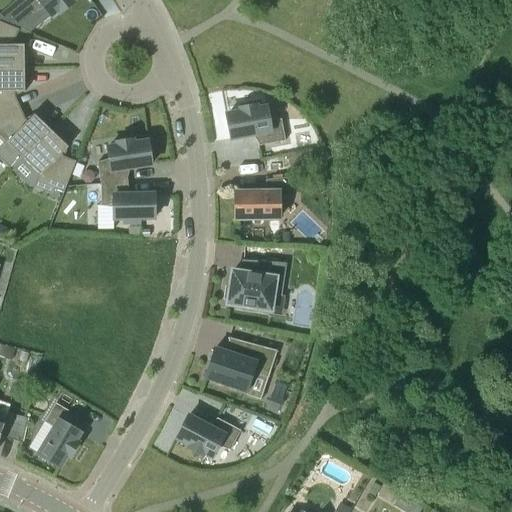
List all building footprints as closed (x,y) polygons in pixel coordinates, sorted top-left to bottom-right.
[(21,0),(33,14),(44,8),(50,17),(58,11),(61,14),(74,4),(71,0),(21,0)] [(0,68),(24,68),(24,45),(14,45),(14,41),(19,29),(0,21),(0,68)] [(25,92),(24,68),(0,68),(0,115),(20,107),(15,96),(15,92),(25,92)] [(240,113),(226,115),(230,139),(256,134),(259,146),(285,141),(281,119),(269,119),(266,108),(257,109),(256,105),(240,108),(240,113)] [(24,159),(51,131),(35,114),(28,121),(25,119),(20,107),(0,115),(0,130),(11,125),(18,132),(7,143),(24,159)] [(64,193),(76,161),(64,157),(61,154),(68,147),(51,131),(24,159),(40,175),(36,186),(51,192),(53,188),(64,193)] [(101,184),(127,182),(125,169),(151,165),(148,142),(134,144),(133,140),(117,143),(117,147),(108,148),(109,159),(98,163),(101,184)] [(266,192),(236,192),(237,220),(251,220),(252,223),(254,225),(262,225),(264,223),(264,220),(279,219),(278,198),(290,198),(290,178),(266,181),(266,192)] [(127,182),(101,184),(101,206),(113,208),(114,219),(123,219),(123,223),(140,223),(140,218),(155,218),(154,195),(128,196),(127,182)] [(0,222),(0,236),(3,238),(9,228),(0,222)] [(138,227),(129,227),(129,236),(138,236),(138,227)] [(233,271),(228,305),(271,311),(274,294),(282,295),(287,263),(243,260),(243,262),(246,262),(245,273),(233,271)] [(268,379),(278,351),(229,338),(224,352),(215,349),(205,378),(247,392),(253,374),(268,379)] [(4,345),(0,357),(11,360),(14,348),(4,345)] [(0,436),(21,442),(28,417),(8,412),(11,404),(0,399),(0,436)] [(54,429),(38,455),(59,468),(66,455),(70,457),(79,443),(75,441),(80,432),(72,427),(78,417),(56,404),(44,423),(54,429)] [(188,417),(177,438),(190,445),(188,448),(203,456),(205,452),(213,457),(219,446),(230,451),(240,431),(217,419),(211,429),(188,417)] [(419,511),(422,508),(413,503),(408,511),(419,511)]
